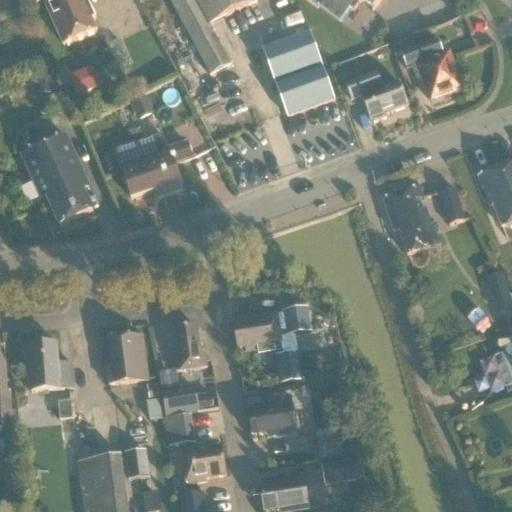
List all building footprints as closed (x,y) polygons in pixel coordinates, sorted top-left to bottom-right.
[(34,0),(37,6),(44,2),(65,47),(97,32),(92,21),(96,20),(91,10),(92,10),(87,0),(34,0)] [(169,0),(210,75),(211,78),(232,67),(210,27),(260,0),(169,0)] [(325,0),(320,8),(340,23),(350,10),(354,13),(362,2),(373,11),(372,13),(373,13),(382,0),(325,0)] [(310,33),(263,51),(288,119),(335,101),(310,33)] [(449,55),(444,57),(439,42),(402,56),(407,71),(413,69),(418,82),(423,80),(432,104),(463,92),(449,55)] [(149,57),(162,81),(182,71),(169,46),(149,57)] [(94,68),(70,79),(79,99),(103,88),(94,68)] [(400,84),(384,90),(377,73),(346,85),(352,103),(362,99),(371,123),(373,122),(375,125),(387,121),(385,117),(409,109),(400,84)] [(39,91),(52,91),(52,79),(39,79),(39,91)] [(145,98),(130,105),(139,124),(154,117),(145,98)] [(80,184),(86,182),(66,139),(23,158),(34,184),(41,199),(42,201),(47,199),(60,228),(93,213),(80,184)] [(119,151),(116,152),(122,170),(132,201),(157,193),(159,200),(184,192),(175,167),(193,161),(188,144),(169,151),(170,154),(148,161),(143,143),(119,151)] [(511,226),(511,163),(478,178),(500,231),(511,226)] [(34,184),(22,190),(28,205),(41,199),(34,184)] [(432,227),(420,189),(383,201),(394,234),(400,232),(408,257),(441,247),(434,226),(432,227)] [(441,197),(450,227),(465,223),(456,192),(441,197)] [(487,281),(490,293),(507,288),(506,287),(503,276),(487,281)] [(312,334),(308,310),(283,314),(287,338),(312,334)] [(284,352),(278,315),(254,319),(254,324),(236,327),(240,351),(246,351),(246,355),(259,353),(260,357),(275,354),(284,352)] [(200,348),(198,330),(175,333),(178,356),(174,357),(176,374),(208,370),(205,348),(200,348)] [(149,382),(143,337),(108,341),(112,370),(107,370),(109,387),(149,382)] [(59,367),(58,347),(27,349),(28,368),(30,368),(32,394),(75,391),(73,366),(59,367)] [(0,350),(0,433),(13,432),(10,396),(7,396),(5,350),(0,350)] [(276,357),(281,386),(302,382),(297,354),(276,357)] [(147,388),(150,402),(161,400),(159,386),(147,388)] [(297,388),(299,402),(314,399),(312,386),(297,388)] [(163,392),(167,419),(200,414),(200,412),(198,398),(196,387),(163,392)] [(212,396),(198,398),(200,412),(214,409),(212,396)] [(298,437),(291,399),(267,403),(268,406),(255,408),(256,413),(250,414),(253,439),(272,436),(273,441),(298,437)] [(147,404),(150,423),(163,421),(160,402),(147,404)] [(73,421),(72,404),(59,404),(60,422),(73,421)] [(197,445),(192,417),(165,421),(169,449),(197,445)] [(317,441),(320,460),(343,456),(340,437),(317,441)] [(204,455),(203,452),(182,455),(187,488),(209,484),(208,481),(227,478),(223,452),(204,455)] [(126,456),(129,482),(150,479),(146,453),(126,456)] [(78,465),(84,511),(130,511),(123,458),(78,465)] [(322,466),(325,487),(365,481),(362,460),(322,466)] [(309,511),(303,475),(280,479),(280,482),(267,484),(268,489),(262,490),(265,511),(279,511),(284,511),(309,511)] [(150,495),(152,511),(159,511),(169,510),(165,492),(150,495)] [(207,511),(204,494),(180,498),(182,511),(207,511)]
